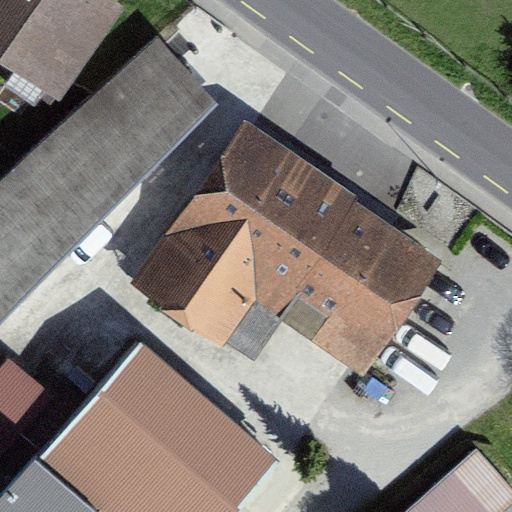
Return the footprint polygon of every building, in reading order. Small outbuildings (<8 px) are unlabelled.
[(0,0),(0,40),(55,79),(111,4),(106,1),(104,4),(99,0),(0,0)] [(0,309),(210,98),(158,40),(0,181),(0,309)] [(418,262),(244,142),(149,279),(245,346),(294,274),(334,302),(315,330),(353,356),(418,262)] [(228,511),(274,459),(135,338),(0,493),(0,511),(228,511)] [(0,363),(0,452),(49,396),(5,357),(0,363)] [(489,511),(511,492),(511,486),(475,446),(399,511),(489,511)]
